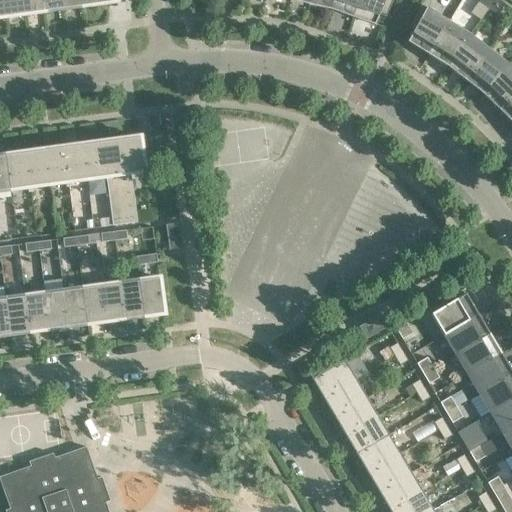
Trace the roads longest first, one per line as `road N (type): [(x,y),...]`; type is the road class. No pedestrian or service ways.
road 1 (residential): [(335,511),(258,383),(234,365),(200,358),(0,386)]
road 2 (tertiary): [(165,67),(266,70),(358,97),(444,154),(490,200),(511,235)]
road 3 (tertiary): [(0,87),(165,67)]
